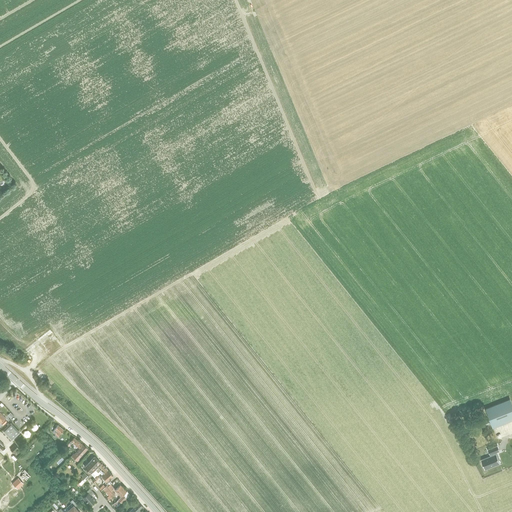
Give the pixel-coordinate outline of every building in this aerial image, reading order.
[(490,418),(491,422),(493,427),(511,419),(511,404),(510,399),(486,408),(490,418)] [(10,423),(3,430),(4,431),(5,430),(8,433),(6,434),(8,436),(9,434),(12,437),(11,439),(12,440),(19,432),(10,423)] [(54,429),(52,431),(54,434),(56,431),(59,434),(63,429),(57,425),(57,426),(56,425),(55,426),(56,427),(54,429)] [(74,437),(68,443),(70,444),(72,442),(79,448),(82,444),(74,437)] [(15,444),(10,449),(14,453),(18,448),(15,444)] [(74,456),(77,459),(87,449),(83,445),(74,454),(73,453),(71,455),(73,457),(74,456)] [(481,459),(485,470),(485,469),(489,468),(499,464),(500,464),(498,460),(495,453),(497,452),(499,451),(497,445),(489,448),(488,449),(487,449),(490,455),(482,459),(481,459)] [(90,472),(100,462),(94,456),(84,466),(86,468),(84,471),(88,475),(91,473),(90,472)] [(94,477),(92,480),(93,482),(96,480),(97,480),(102,475),(104,473),(103,473),(107,469),(101,463),(95,470),(93,472),(95,474),(93,476),(94,477)] [(104,473),(102,475),(103,477),(102,477),(104,480),(104,479),(107,481),(113,476),(108,470),(104,473)] [(18,478),(12,483),(17,489),(23,483),(18,478)] [(115,494),(112,490),(114,489),(110,484),(108,486),(107,485),(105,487),(102,489),(109,495),(111,497),(115,494)] [(120,497),(126,491),(120,485),(115,490),(120,496),(119,496),(120,497)] [(89,505),(95,500),(91,495),(94,493),(90,488),(87,491),(88,493),(83,497),(89,505)] [(113,504),(115,506),(120,501),(121,502),(126,498),(123,494),(113,504)] [(71,503),(67,506),(71,511),(79,511),(75,507),(77,505),(72,499),(70,501),(71,503)] [(136,511),(142,507),(139,503),(128,511),(136,511)]
